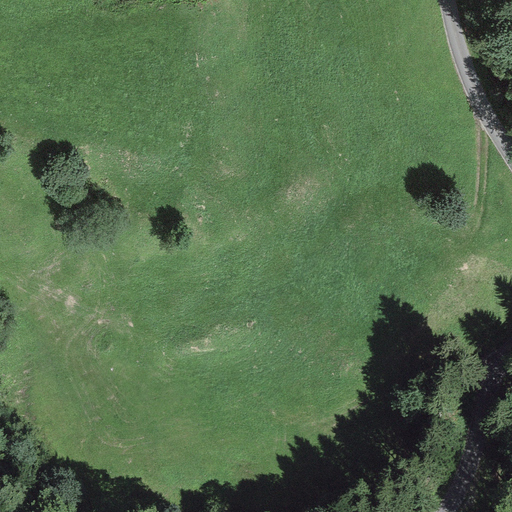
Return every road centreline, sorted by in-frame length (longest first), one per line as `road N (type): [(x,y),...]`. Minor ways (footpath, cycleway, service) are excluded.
road 1 (track): [(511,349),(495,369),(449,511)]
road 2 (track): [(450,0),(481,99),(511,151)]
